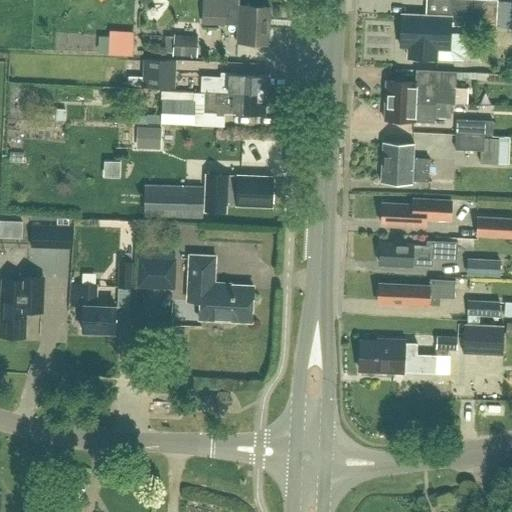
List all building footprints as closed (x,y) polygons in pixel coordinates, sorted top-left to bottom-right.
[(225,0),(203,0),(203,24),(237,26),(237,43),(268,44),(269,8),(239,7),(239,9),(225,8),(225,0)] [(450,33),(450,25),(493,28),(495,2),(494,0),(448,0),(448,18),(402,15),(400,46),(408,47),(407,58),(436,60),(464,61),(465,33),(450,33)] [(511,2),(495,2),(493,28),(511,28),(511,2)] [(131,55),(133,37),(111,35),(109,53),(131,55)] [(197,55),(198,39),(166,36),(165,53),(197,55)] [(173,89),(175,61),(142,60),(141,87),(173,89)] [(416,82),(386,81),(385,101),(450,104),(454,105),(455,72),(417,70),(416,82)] [(205,92),(265,95),(266,76),(237,75),(237,73),(221,73),(221,78),(205,77),(205,92)] [(264,114),(265,95),(205,92),(204,113),(235,114),(235,113),(264,114)] [(194,119),(195,101),(161,99),(160,118),(194,119)] [(434,118),(450,119),(450,104),(385,101),(384,120),(434,123),(434,118)] [(455,135),(483,136),(483,135),(492,135),(493,121),(455,120),(455,135)] [(149,128),(149,149),(161,149),(161,129),(149,128)] [(483,139),(483,136),(455,135),(454,150),(480,151),(479,164),(508,165),(509,138),(499,137),(499,139),(483,139)] [(427,182),(429,159),(413,158),(413,144),(382,143),(380,182),(411,184),(411,181),(427,182)] [(270,207),(271,178),(206,176),(205,211),(225,212),(226,205),(270,207)] [(193,191),(194,187),(144,186),(144,217),(202,218),(202,191),(193,191)] [(450,220),(451,201),(414,199),(413,205),(382,203),(381,224),(425,226),(425,219),(450,220)] [(511,237),(511,218),(476,216),(475,236),(511,237)] [(0,220),(0,236),(21,238),(22,222),(0,220)] [(31,247),(45,247),(45,227),(32,226),(31,247)] [(380,243),(379,264),(412,266),(432,267),(433,257),(457,258),(457,243),(426,241),(426,246),(413,245),(380,243)] [(136,288),(149,288),(151,257),(138,256),(136,288)] [(251,322),(252,286),(214,285),(215,257),(188,256),(186,301),(200,302),(199,320),(251,322)] [(499,277),(500,260),(466,259),(466,275),(499,277)] [(119,263),(117,287),(131,288),(132,263),(119,263)] [(42,312),(43,278),(19,277),(18,281),(2,280),(0,323),(0,336),(24,338),(25,311),(42,312)] [(454,299),(455,281),(430,280),(430,287),(379,284),(379,290),(376,291),(376,296),(378,298),(378,303),(429,306),(429,303),(439,303),(440,298),(454,299)] [(114,334),(115,306),(96,305),(96,286),(72,285),(71,306),(83,306),(82,332),(114,334)] [(498,317),(499,302),(467,300),(466,315),(498,317)] [(464,324),(462,352),(502,354),(503,326),(464,324)] [(456,350),(457,337),(436,336),(435,349),(456,350)] [(404,343),(404,341),(377,339),(377,342),(360,341),(359,370),(435,374),(436,356),(412,355),(413,344),(404,343)]
